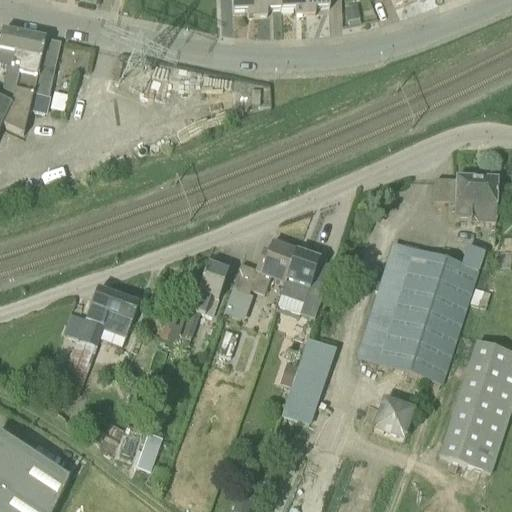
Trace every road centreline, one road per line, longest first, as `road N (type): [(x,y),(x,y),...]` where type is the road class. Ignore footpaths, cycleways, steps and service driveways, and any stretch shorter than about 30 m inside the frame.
road 1 (residential): [(0,312),(251,227),(446,137),(511,133)]
road 2 (residential): [(507,0),(379,50),(263,61),(0,13)]
road 3 (unknown): [(0,192),(95,153),(263,61)]
road 4 (track): [(146,511),(0,405)]
